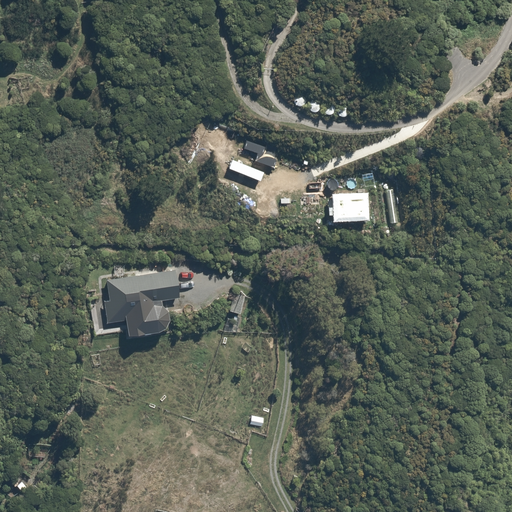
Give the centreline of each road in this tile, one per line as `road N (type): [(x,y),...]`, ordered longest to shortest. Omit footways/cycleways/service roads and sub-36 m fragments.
road 1 (residential): [(289,113),(333,128),(423,115),(490,63),(511,16)]
road 2 (residential): [(289,113),(274,117),(245,97),(212,0)]
road 3 (residential): [(297,0),(270,60),(276,100),(289,113)]
